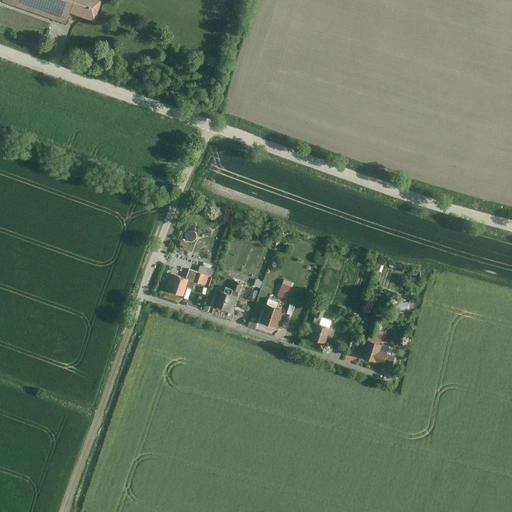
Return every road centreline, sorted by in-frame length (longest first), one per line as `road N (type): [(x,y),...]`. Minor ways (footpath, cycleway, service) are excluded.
road 1 (residential): [(207,125),(138,296),(376,375)]
road 2 (tertiary): [(511,226),(207,125)]
road 3 (track): [(66,511),(138,296)]
road 4 (tertiary): [(207,125),(0,51)]
